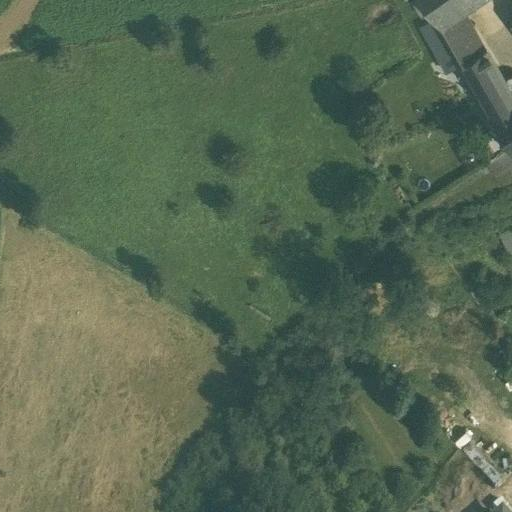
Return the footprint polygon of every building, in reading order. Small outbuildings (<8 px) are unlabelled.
[(428,0),(440,17),(459,4),(465,0),(428,0)] [(483,44),(459,4),(440,17),(449,29),(465,57),(483,44)] [(440,17),(423,27),(447,67),(465,57),(449,29),(440,17)] [(511,69),(509,70),(501,75),(483,44),(465,57),(496,107),(495,107),(511,134),(511,69)] [(511,226),(499,234),(508,251),(511,248),(511,226)] [(492,502),(500,511),(511,511),(511,510),(500,496),(492,502)]
